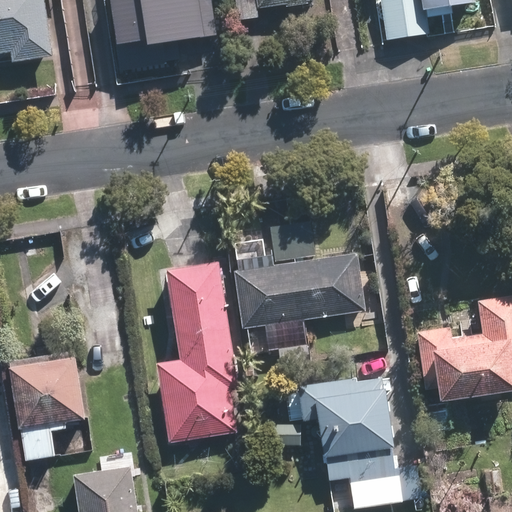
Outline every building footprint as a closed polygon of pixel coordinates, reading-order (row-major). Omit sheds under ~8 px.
[(0,0),(0,52),(17,50),(18,61),(59,55),(50,0),(0,0)] [(185,41),(178,0),(103,0),(112,53),(185,41)] [(245,0),(248,18),(269,15),(268,6),(296,2),(297,5),(318,2),(317,0),(245,0)] [(471,3),(470,0),(418,0),(420,11),(471,3)] [(417,36),(413,1),(382,4),(386,40),(417,36)] [(411,181),(379,186),(385,227),(417,222),(411,181)] [(324,217),(283,222),(287,256),(328,251),(324,217)] [(369,251),(247,266),(254,323),(376,309),(369,251)] [(168,357),(181,441),(250,431),(243,384),(250,383),(230,258),(179,266),(192,353),(168,357)] [(455,324),(419,329),(428,389),(437,388),(439,400),(511,389),(511,292),(480,297),(485,330),(457,335),(455,324)] [(21,356),(38,461),(66,456),(62,432),(80,429),(79,421),(95,418),(84,346),(21,356)] [(378,373),(305,382),(310,415),(325,413),(334,479),(355,476),(356,483),(404,477),(407,501),(437,497),(432,460),(404,464),(393,387),(381,389),(378,373)] [(149,511),(142,466),(84,475),(89,511),(149,511)]
